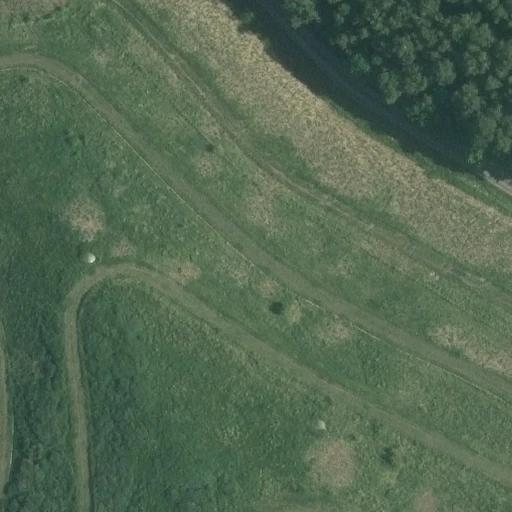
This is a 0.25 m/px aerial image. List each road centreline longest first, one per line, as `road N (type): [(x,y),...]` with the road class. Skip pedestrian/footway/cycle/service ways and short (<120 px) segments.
road 1 (track): [(86,511),(77,306),(93,283),(128,278),(156,286),(283,366),(511,484)]
road 2 (track): [(0,67),(42,63),(81,86),(233,238),(296,285),(511,395)]
road 3 (track): [(113,0),(264,162),(511,307)]
